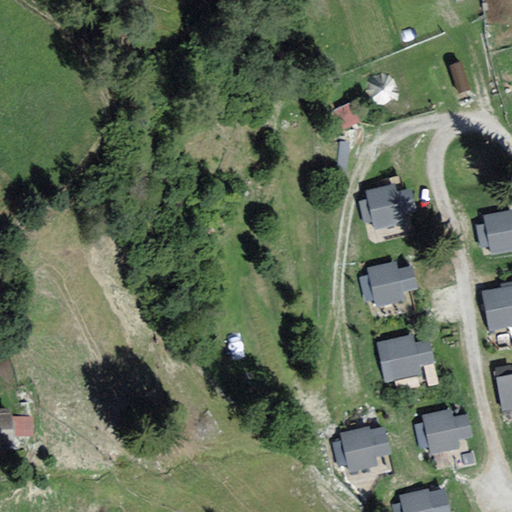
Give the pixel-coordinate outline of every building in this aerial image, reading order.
[(435,179),(389,191),(400,231),(446,220),(435,179)] [(430,263),(386,275),(395,305),(438,293),(430,263)] [(438,336),(400,344),(407,378),(445,371),(438,336)] [(0,397),(15,397),(14,353),(0,353),(0,397)] [(511,383),(501,385),(505,420),(511,419),(511,383)] [(484,410),(443,419),(451,454),(492,444),(484,410)] [(34,422),(0,421),(0,452),(34,452),(34,422)] [(407,434),(368,437),(370,465),(409,462),(407,434)] [(456,511),(453,495),(418,503),(419,511),(456,511)]
